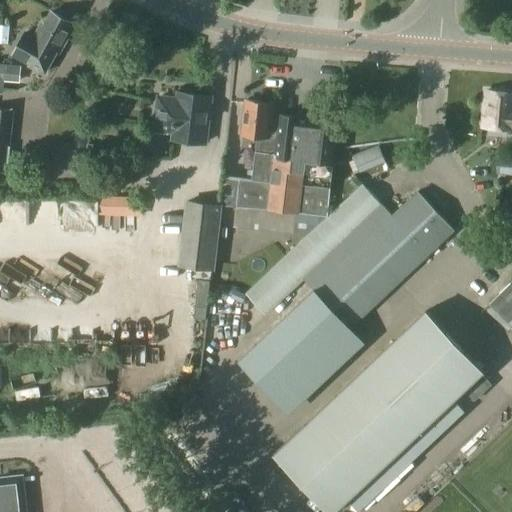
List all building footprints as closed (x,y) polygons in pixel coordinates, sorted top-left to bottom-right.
[(41,23),(34,37),(25,33),(13,55),(45,72),(57,51),(59,53),(69,36),(66,34),(72,24),(51,12),(44,25),(41,23)] [(511,93),(485,91),(482,127),(511,129),(511,93)] [(205,143),(210,96),(179,93),(178,99),(159,97),(155,129),(174,131),(173,139),(205,143)] [(275,153),(279,119),(271,118),(273,104),(246,100),(242,134),(257,135),(255,151),(256,151),(275,153)] [(0,108),(0,173),(7,174),(10,148),(14,111),(0,108)] [(299,213),(328,216),(333,165),(331,165),(335,124),(279,119),(275,153),(256,151),(253,180),(240,178),(237,207),(267,209),(267,210),(299,214),(299,213)] [(86,180),(92,144),(84,143),(84,147),(68,145),(65,160),(53,158),(51,174),(86,180)] [(378,146),(359,153),(366,170),(385,162),(378,146)] [(363,184),(246,293),(265,314),(332,252),(379,301),(399,282),(454,230),(418,191),(393,215),(363,184)] [(223,204),(185,199),(177,267),(216,271),(223,204)] [(0,219),(20,220),(20,207),(0,206),(0,219)] [(511,279),(489,303),(511,325),(511,279)] [(182,330),(195,332),(203,283),(190,281),(182,330)] [(315,289),(239,360),(275,399),(351,327),(315,289)] [(333,511),(483,372),(425,311),(273,454),(328,511),(333,511)] [(0,511),(27,511),(23,475),(1,477),(0,477),(0,511)]
